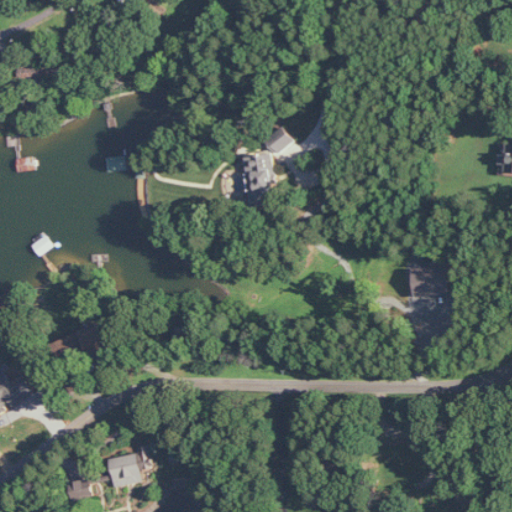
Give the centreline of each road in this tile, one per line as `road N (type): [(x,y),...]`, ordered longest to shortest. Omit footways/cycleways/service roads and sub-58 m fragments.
road 1 (residential): [(0,475),(150,390),(429,391),(482,381),(511,365)]
road 2 (residential): [(283,391),(288,511)]
